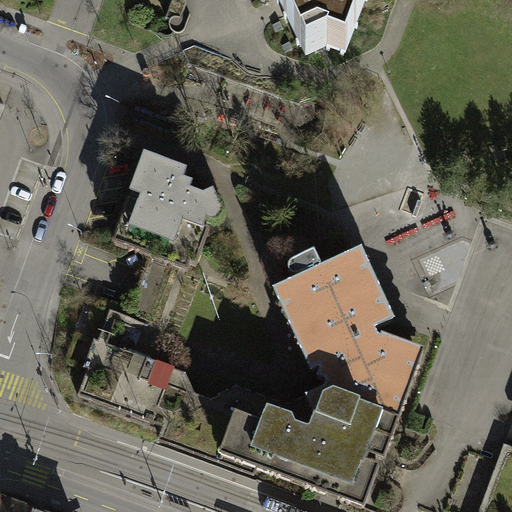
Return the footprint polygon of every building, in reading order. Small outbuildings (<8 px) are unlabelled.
[(328,57),(346,64),(369,0),(259,0),(277,7),(306,67),(328,57)] [(195,47),(184,52),(189,63),(188,67),(300,108),(301,105),(325,93),(281,77),(251,76),(245,73),(231,60),(195,47)] [(209,192),(199,196),(186,192),(188,185),(179,181),(182,172),(148,160),(134,198),(137,199),(134,205),(126,202),(110,243),(130,250),(132,245),(148,251),(185,264),(191,267),(204,231),(199,229),(202,221),(208,224),(212,223),(216,220),(217,217),(218,212),(212,200),(209,192)] [(149,362),(185,264),(148,251),(123,320),(108,314),(98,343),(149,362)] [(377,339),(374,338),(371,331),(382,326),(349,256),(277,288),(312,365),(316,373),(313,380),(321,384),(322,385),(320,391),(284,407),(232,388),(207,400),(191,394),(181,373),(149,362),(98,343),(92,342),(82,371),(87,373),(77,398),(158,427),(154,439),(250,475),(255,463),(362,503),(375,468),(363,463),(364,460),(365,456),(377,461),(384,440),(382,439),(414,351),(377,338),(377,339)] [(205,278),(194,310),(226,321),(237,289),(205,278)] [(511,511),(511,456),(503,454),(481,511),(511,511)] [(26,511),(0,502),(0,511),(26,511)]
